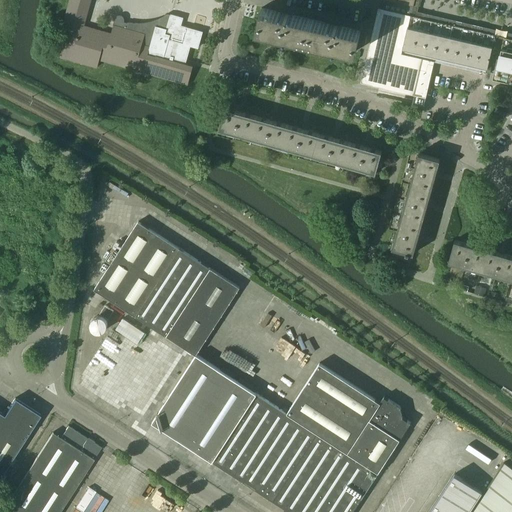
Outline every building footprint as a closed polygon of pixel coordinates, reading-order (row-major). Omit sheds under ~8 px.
[(153,21),(149,22),(145,23),(141,23),(133,23),(128,22),(128,23),(124,22),(124,21),(124,19),(124,18),(123,17),(122,16),(121,16),(120,15),(119,15),(119,16),(118,16),(117,16),(116,17),(116,18),(115,19),(112,33),(84,25),(91,0),(70,0),(60,36),(64,37),(59,56),(98,67),(100,60),(188,84),(193,66),(186,63),(191,46),(198,48),(203,32),(181,26),(183,18),(171,14),(171,15),(168,14),(163,17),(158,19),(153,21)] [(307,40),(312,19),(262,8),(258,28),(307,40)] [(379,8),(361,82),(414,95),(412,104),(423,106),(424,106),(432,74),(436,55),(426,53),(415,50),(412,61),(396,57),(379,53),(389,10),(379,8)] [(389,10),(379,53),(396,57),(406,14),(389,10)] [(406,14),(396,57),(412,61),(415,50),(414,50),(422,18),(406,14)] [(422,18),(414,50),(415,50),(426,53),(434,20),(422,18)] [(361,31),(312,19),(307,40),(356,51),(361,31)] [(434,20),(426,53),(436,55),(441,56),(449,24),(434,20)] [(449,24),(441,56),(455,60),(463,27),(449,24)] [(463,27),(455,60),(469,63),(477,30),(463,27)] [(477,30),(469,63),(487,67),(487,71),(493,72),(498,51),(491,50),(492,45),(493,45),(496,35),(477,30)] [(492,45),(491,50),(498,51),(493,72),(494,73),(492,80),(511,84),(511,38),(496,35),(493,45),(492,45)] [(253,138),(259,117),(225,107),(219,129),(253,138)] [(497,108),(495,112),(505,118),(507,113),(497,108)] [(285,147),(291,126),(259,117),(253,138),(285,147)] [(317,156),(323,135),(291,126),(285,147),(317,156)] [(347,164),(353,143),(323,135),(317,156),(347,164)] [(376,173),(382,151),(353,143),(347,164),(376,173)] [(430,196),(435,178),(440,159),(419,153),(409,190),(430,196)] [(422,226),(429,199),(430,196),(409,190),(400,220),(422,226)] [(414,253),(421,229),(422,226),(400,220),(393,247),(394,248),(392,256),(392,255),(392,256),(410,261),(412,253),(414,253)] [(240,287),(211,268),(138,221),(116,255),(114,254),(111,252),(106,260),(111,263),(94,289),(167,336),(196,355),(196,354),(240,287)] [(482,271),(488,249),(455,240),(449,261),(482,271)] [(511,279),(511,256),(488,249),(482,271),(511,279)] [(105,305),(100,313),(108,319),(114,311),(105,305)] [(280,505),(357,386),(320,362),(287,413),(196,354),(196,355),(152,422),(280,505)] [(380,402),(357,386),(280,505),(290,511),(352,511),(411,422),(403,417),(400,407),(388,399),(384,396),(380,402)] [(0,477),(41,414),(15,398),(4,415),(0,411),(0,477)] [(59,511),(101,446),(94,442),(69,425),(61,437),(53,432),(6,505),(16,511),(59,511)] [(511,511),(511,467),(504,462),(471,511),(468,511),(483,491),(455,473),(429,511),(511,511)]
